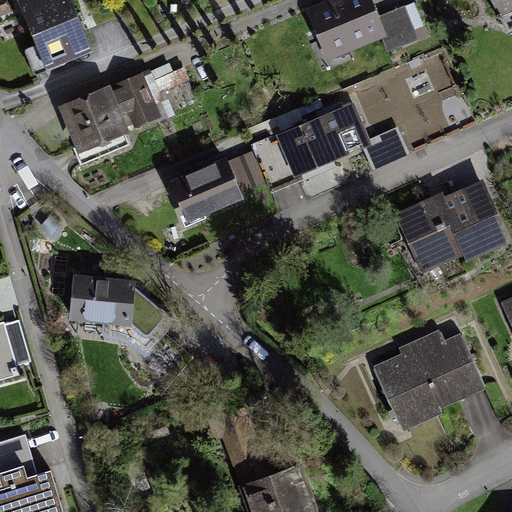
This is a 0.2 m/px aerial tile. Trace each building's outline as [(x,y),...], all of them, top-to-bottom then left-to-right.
[(77,0),(15,0),(45,74),(98,53),(84,16),(77,0)] [(371,0),(329,0),(308,9),(329,62),(387,39),(377,12),(371,0)] [(511,0),(489,0),(507,37),(511,34),(511,0)] [(87,102),(65,109),(84,157),(131,138),(124,122),(133,119),(138,132),(164,122),(146,77),(122,87),(87,102)] [(357,106),(279,139),(297,183),(325,171),(375,149),(357,106)] [(198,176),(173,186),(190,228),(246,206),(229,164),(198,176)] [(510,243),(482,180),(445,195),(444,191),(396,212),(422,272),(462,255),(465,262),(510,243)] [(107,285),(76,278),(65,326),(152,347),(164,299),(107,285)] [(0,386),(21,381),(17,369),(34,365),(22,320),(0,326),(0,386)] [(404,354),(375,366),(404,430),(443,413),(441,407),(486,387),(461,333),(444,340),(440,331),(420,340),(401,348),(404,354)] [(0,484),(1,487),(0,487),(0,511),(61,511),(49,468),(36,472),(26,437),(0,445),(0,484)] [(319,511),(309,472),(288,478),(250,488),(256,511),(319,511)]
